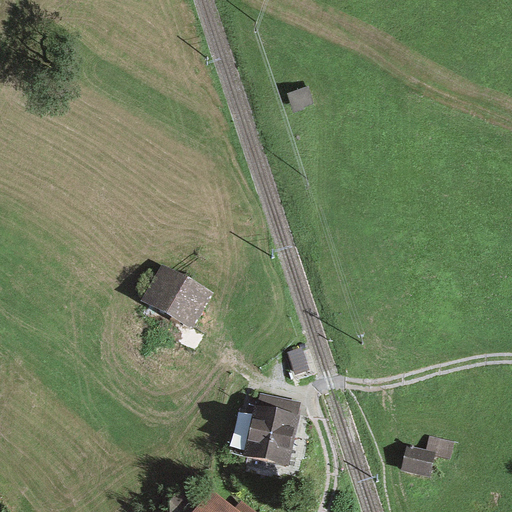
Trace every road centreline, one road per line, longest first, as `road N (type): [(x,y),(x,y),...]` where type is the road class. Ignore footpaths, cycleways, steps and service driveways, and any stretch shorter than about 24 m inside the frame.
road 1 (track): [(223,496),(216,448),(231,393),(247,385),(308,392)]
road 2 (track): [(380,386),(511,358)]
